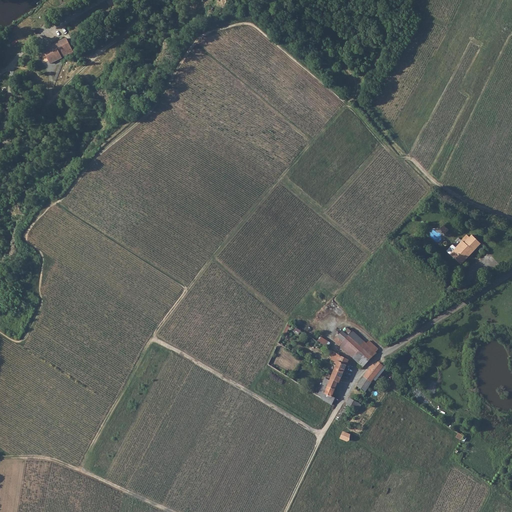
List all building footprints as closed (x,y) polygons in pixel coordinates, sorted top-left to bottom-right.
[(67,43),(65,38),(43,49),(45,55),(56,49),(58,54),(63,51),(64,53),(67,51),(67,50),(70,48),(69,47),(71,46),(69,42),(67,43)] [(45,55),(50,63),(57,59),(56,59),(72,51),(70,48),(67,50),(67,51),(64,53),(63,51),(58,54),(56,49),(45,55)] [(74,61),(68,59),(66,64),(62,63),(56,80),(58,81),(56,88),(61,90),(67,82),(74,61)] [(438,229),(443,234),(448,230),(443,224),(438,229)] [(480,244),(471,235),(464,243),(462,241),(450,254),(461,264),(480,244)] [(464,276),(459,281),(466,289),(471,284),(464,276)] [(300,335),(303,331),(297,327),(294,331),(300,335)] [(349,334),(361,345),(364,341),(353,330),(349,334)] [(342,342),(339,346),(352,357),(356,353),(357,354),(363,347),(361,345),(349,334),(348,335),(347,337),(342,332),(337,338),(342,342)] [(329,347),(331,343),(321,337),(319,341),(329,347)] [(376,352),(371,347),(364,341),(361,345),(363,347),(373,357),(377,352),(376,352)] [(373,357),(363,347),(357,354),(356,353),(352,357),(358,362),(363,367),(373,357)] [(332,377),(340,381),(348,361),(349,360),(338,353),(336,357),(339,359),(332,377)] [(360,372),(363,367),(358,362),(354,366),(360,372)] [(371,368),(378,374),(384,367),(379,362),(376,366),(374,364),(371,368)] [(371,368),(357,385),(360,388),(362,390),(364,391),(362,393),(365,395),(367,393),(366,392),(372,384),(374,386),(380,379),(377,377),(378,374),(371,368)] [(332,377),(331,380),(325,393),(332,396),(338,382),(339,383),(340,381),(332,377)] [(401,382),(396,377),(389,386),(391,388),(395,390),(401,382)] [(325,393),(331,380),(325,378),(318,396),(321,398),(324,392),(325,393)] [(321,398),(332,405),(335,398),(332,396),(325,393),(324,392),(321,398)] [(350,397),(346,404),(355,409),(359,403),(350,397)] [(350,439),(351,434),(343,432),(341,438),(347,440),(350,439)]
